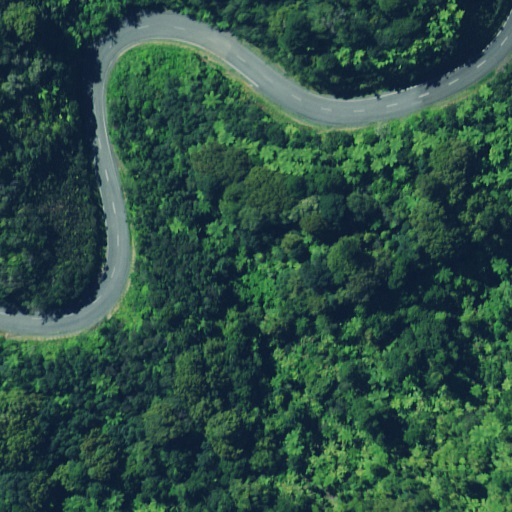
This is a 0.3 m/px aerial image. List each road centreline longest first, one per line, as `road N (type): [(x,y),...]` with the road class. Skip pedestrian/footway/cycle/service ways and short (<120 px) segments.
road 1 (unclassified): [(511,15),(388,75),(296,77),(243,50),(191,3),(177,0)]
road 2 (unclassified): [(110,0),(78,100),(110,215),(41,285),(0,290)]
